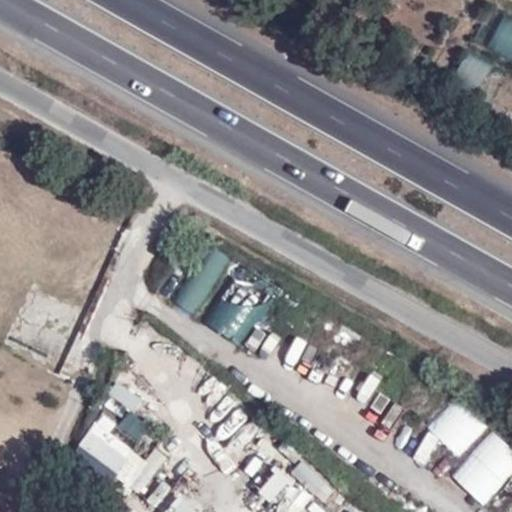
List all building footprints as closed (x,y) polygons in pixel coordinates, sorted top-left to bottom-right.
[(511,22),(499,18),(489,52),(511,58),(511,22)] [(174,303),(198,313),(224,253),(200,244),(174,303)] [(241,264),(200,321),(237,347),(277,290),(241,264)] [(135,412),(143,400),(117,383),(110,395),(135,412)] [(137,443),(152,428),(135,411),(120,426),(137,443)] [(133,504),(161,464),(124,437),(127,433),(102,415),(70,459),(133,504)] [(483,504),(511,471),(511,447),(491,429),(450,476),(483,504)] [(256,490),(272,506),(295,484),(279,467),(256,490)] [(199,511),(181,497),(168,511),(199,511)]
